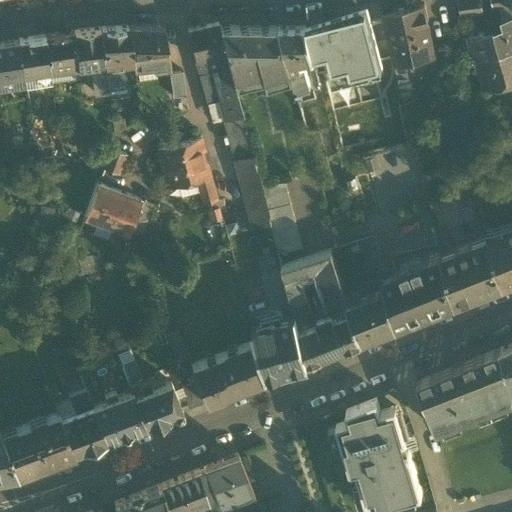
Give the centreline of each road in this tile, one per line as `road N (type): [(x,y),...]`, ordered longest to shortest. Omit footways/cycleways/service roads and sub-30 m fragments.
road 1 (residential): [(17,511),(511,318)]
road 2 (residential): [(0,21),(256,0)]
